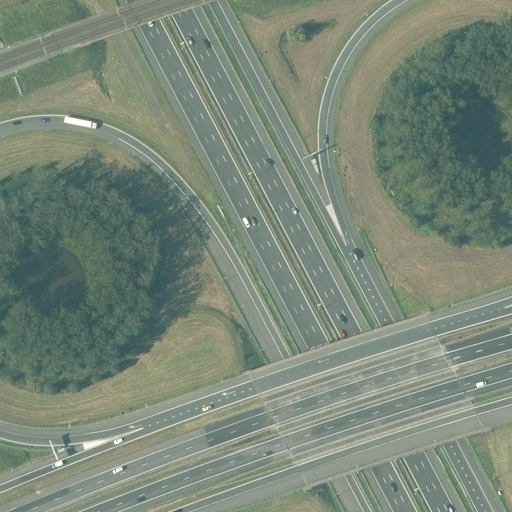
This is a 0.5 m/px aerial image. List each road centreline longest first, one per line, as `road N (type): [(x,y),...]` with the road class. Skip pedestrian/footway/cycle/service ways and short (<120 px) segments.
road 1 (motorway): [(0,128),(77,120),(123,135),(169,171),(230,252),(366,511)]
road 2 (motorway): [(136,0),(405,511)]
road 3 (motorway): [(442,511),(174,0)]
road 4 (motorway): [(511,342),(272,418),(25,511)]
road 5 (motorway): [(99,511),(511,371)]
road 6 (motorway): [(505,311),(142,432)]
road 7 (motorway): [(180,511),(511,401)]
road 8 (motorway): [(482,511),(346,248)]
road 9 (motorway): [(346,248),(213,0)]
road 10 (motorway): [(346,248),(324,157),(327,101),(359,34),(399,0)]
road 11 (motorway): [(142,432),(0,490)]
road 12 (motorway): [(142,432),(43,441),(0,435)]
